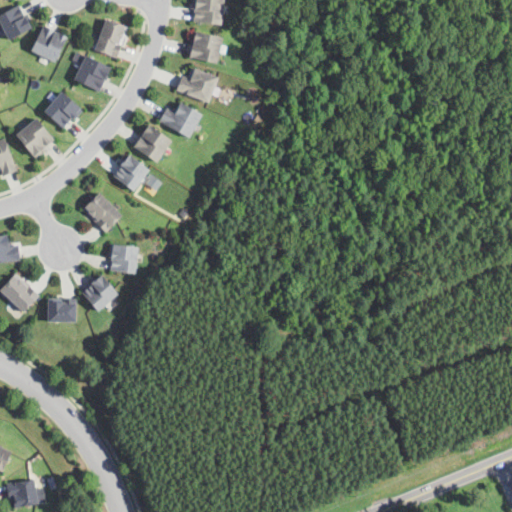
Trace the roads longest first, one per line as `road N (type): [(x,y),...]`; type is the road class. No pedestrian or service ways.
road 1 (residential): [(511,303),(333,375),(251,345)]
road 2 (residential): [(161,0),(149,58),(108,128),(55,180),(0,207)]
road 3 (residential): [(0,361),(78,425),(123,511)]
road 4 (primary): [(511,454),(377,511)]
